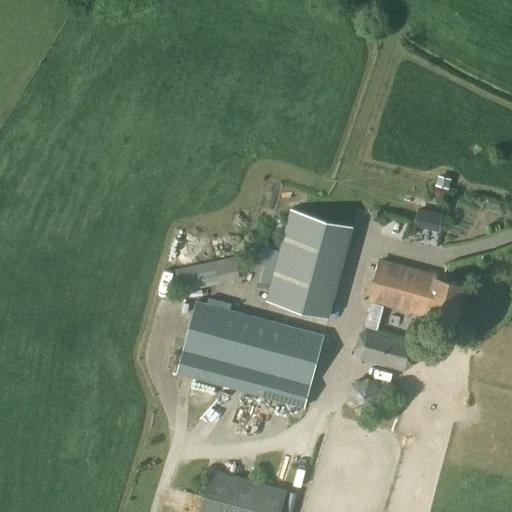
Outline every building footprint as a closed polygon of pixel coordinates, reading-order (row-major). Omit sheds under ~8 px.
[(439,231),(443,213),(417,208),(414,226),(439,231)] [(327,324),(350,232),(288,216),(265,308),(327,324)] [(175,269),(180,293),(241,279),(237,256),(175,269)] [(456,320),(465,285),(437,278),(437,276),(380,260),(370,300),(427,315),(428,313),(456,320)] [(324,336),(197,303),(178,375),(305,408),(324,336)] [(359,359),(405,371),(414,364),(417,349),(415,341),(367,328),(359,333),(355,349),(359,359)] [(343,371),(336,402),(367,410),(374,378),(343,371)] [(202,434),(221,402),(209,395),(191,426),(202,434)] [(281,511),(288,490),(211,469),(199,511),(281,511)]
